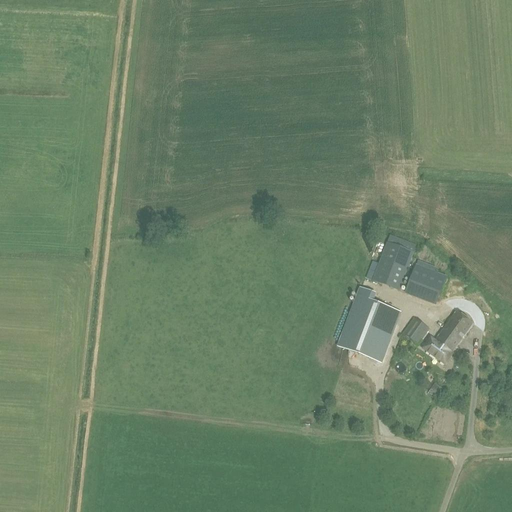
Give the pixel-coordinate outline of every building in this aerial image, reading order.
[(414,254),(388,244),(373,281),(400,291),(414,254)] [(436,306),(447,277),(417,265),(406,294),(436,306)] [(361,289),(339,347),(382,364),(401,313),(369,301),(372,293),(361,289)] [(424,350),(446,365),(454,354),(453,354),(474,324),(458,312),(437,340),(433,337),(424,350)] [(403,335),(419,345),(430,330),(413,320),(403,335)] [(434,399),(441,389),(434,384),(427,395),(434,399)]
